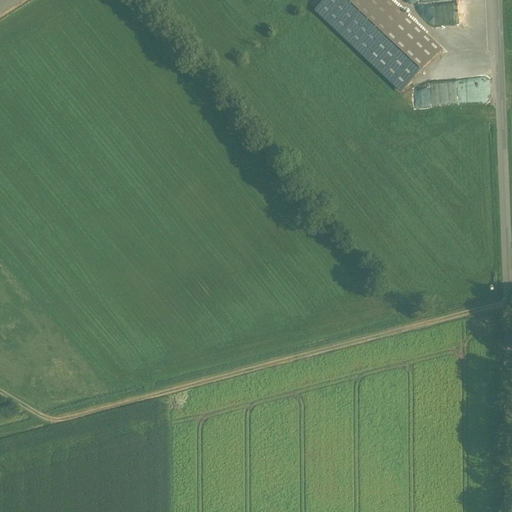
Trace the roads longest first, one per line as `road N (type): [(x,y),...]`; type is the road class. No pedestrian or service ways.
road 1 (track): [(509,302),(56,420),(0,390)]
road 2 (unclassified): [(497,0),(511,511)]
